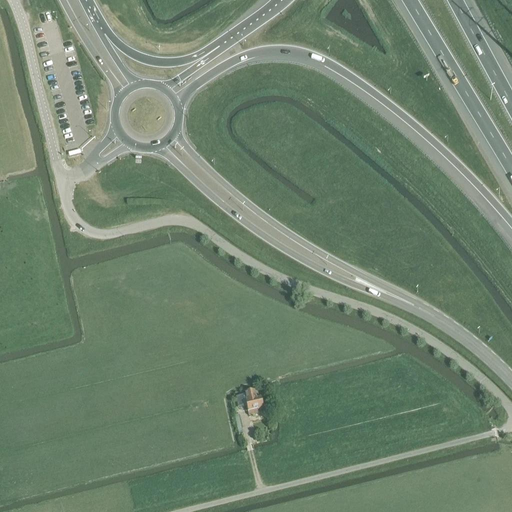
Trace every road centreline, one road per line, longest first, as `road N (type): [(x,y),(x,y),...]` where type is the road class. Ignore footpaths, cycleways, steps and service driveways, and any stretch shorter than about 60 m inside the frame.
road 1 (unclassified): [(511,410),(457,357),(390,315),(307,288),(188,224),(91,234),(71,216),(62,184)]
road 2 (motorway): [(178,106),(191,88),(246,56),(291,51),(316,58),(420,130),(511,223)]
road 3 (secondary): [(157,148),(266,237),(375,289)]
road 4 (secondary): [(375,289),(223,184),(174,135)]
road 5 (motorway): [(410,0),(511,173)]
road 6 (unclassified): [(13,0),(62,184)]
road 7 (secondary): [(511,378),(464,337),(375,289)]
